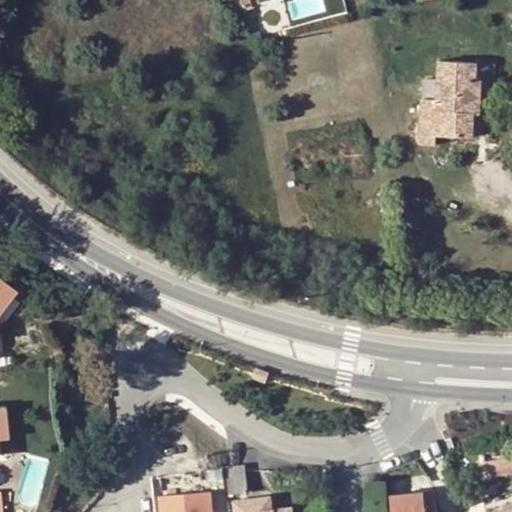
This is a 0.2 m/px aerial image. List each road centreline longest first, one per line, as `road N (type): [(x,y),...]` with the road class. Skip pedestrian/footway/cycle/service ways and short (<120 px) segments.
road 1 (tertiary): [(58,239),(102,280),(242,350),(317,373),(401,385)]
road 2 (tertiary): [(391,351),(271,329),(58,239)]
road 3 (residential): [(329,452),(301,453),(235,423),(171,373),(154,370),(137,403),(136,490)]
road 4 (tertiary): [(511,360),(391,351)]
